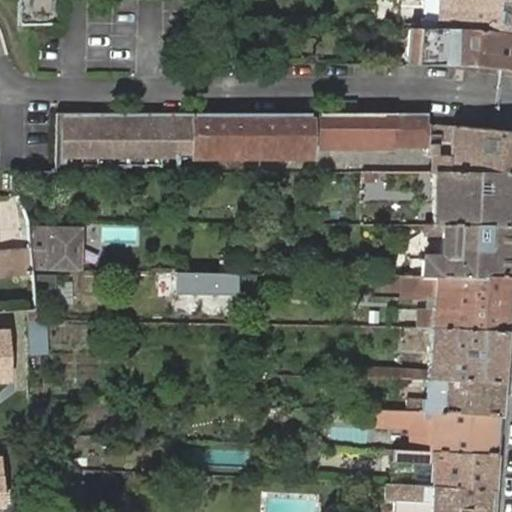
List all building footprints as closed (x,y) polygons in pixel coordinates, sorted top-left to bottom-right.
[(18,0),(18,26),(65,23),(64,0),(18,0)] [(421,29),(511,35),(511,0),(424,0),(423,20),(421,20),(421,29)] [(408,29),(404,64),(439,64),(502,69),(511,70),(511,35),(421,29),(408,29)] [(308,122),(308,113),(195,113),(64,116),(62,169),(176,167),(176,156),(192,155),(192,156),(210,157),(308,158),(308,122)] [(320,122),(320,113),(308,113),(308,122),(320,122)] [(511,133),(496,131),(425,124),(426,113),(320,113),(320,122),(320,146),(365,145),(366,147),(368,149),(391,149),(391,148),(391,145),(411,145),(426,145),(426,155),(430,156),(430,172),(432,172),(511,172),(511,133)] [(511,226),(511,172),(432,172),(431,225),(511,226)] [(511,226),(431,225),(424,225),(423,234),(441,233),(440,240),(440,249),(439,259),(421,259),(421,276),(510,278),(511,249),(511,226)] [(78,229),(26,227),(28,245),(30,269),(77,270),(78,229)] [(30,269),(28,245),(0,246),(0,275),(31,273),(30,269)] [(236,295),(236,274),(175,272),(176,294),(236,295)] [(418,309),(417,328),(431,328),(505,331),(510,278),(421,276),(410,276),(401,277),(400,298),(433,298),(432,308),(418,309)] [(45,322),(26,321),(26,352),(45,352),(45,322)] [(501,383),(505,331),(431,328),(428,372),(350,367),(349,378),(412,380),(427,381),(444,381),(501,383)] [(0,380),(7,380),(7,382),(8,382),(6,329),(4,329),(5,331),(0,331),(0,380)] [(498,415),(501,383),(444,381),(427,381),(427,386),(426,400),(422,400),(422,401),(407,400),(406,411),(418,412),(424,412),(498,415)] [(495,455),(498,415),(424,412),(418,412),(406,411),(369,410),(369,426),(417,429),(416,452),(429,452),(495,455)] [(416,452),(390,450),(390,461),(432,463),(431,486),(493,490),(495,455),(429,452),(416,452)] [(431,486),(385,483),(384,499),(393,499),(427,500),(426,511),(491,511),(493,490),(431,486)] [(426,511),(427,500),(393,499),(392,511),(426,511)]
